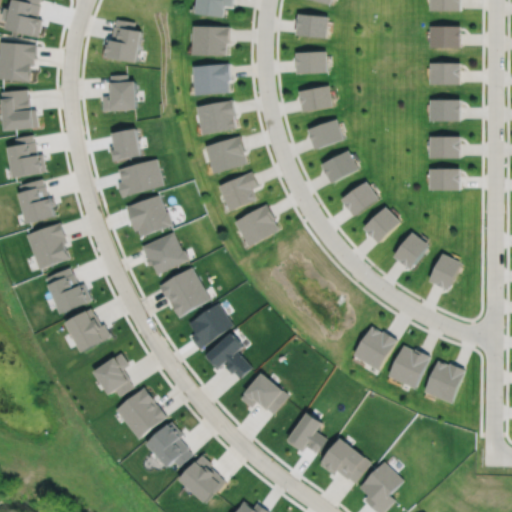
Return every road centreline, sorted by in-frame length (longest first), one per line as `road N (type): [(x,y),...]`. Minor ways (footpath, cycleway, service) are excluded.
road 1 (residential): [(85,0),(70,66),(75,135),(125,290),(205,408),(329,511)]
road 2 (residential): [(495,0),(494,457)]
road 3 (residential): [(494,333),(460,330),(405,303),(350,260),(320,223),(274,126),(264,67),(267,0)]
